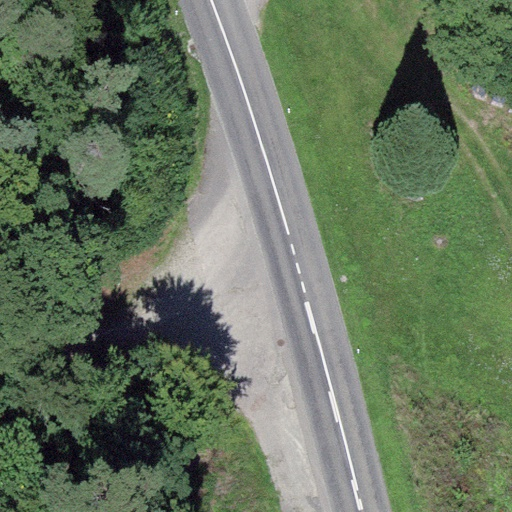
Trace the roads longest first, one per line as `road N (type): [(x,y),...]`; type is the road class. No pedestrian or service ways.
road 1 (tertiary): [(212,0),(302,271),(364,511)]
road 2 (track): [(302,271),(210,297),(116,354),(0,393)]
